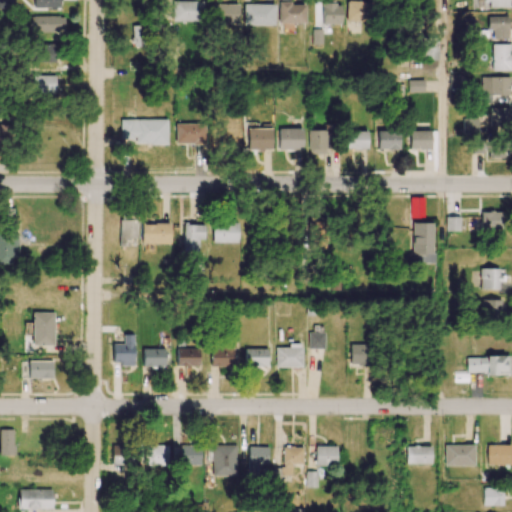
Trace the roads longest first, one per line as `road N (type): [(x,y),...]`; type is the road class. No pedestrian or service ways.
road 1 (residential): [(92,511),(97,0)]
road 2 (residential): [(511,407),(0,407)]
road 3 (residential): [(0,185),(511,185)]
